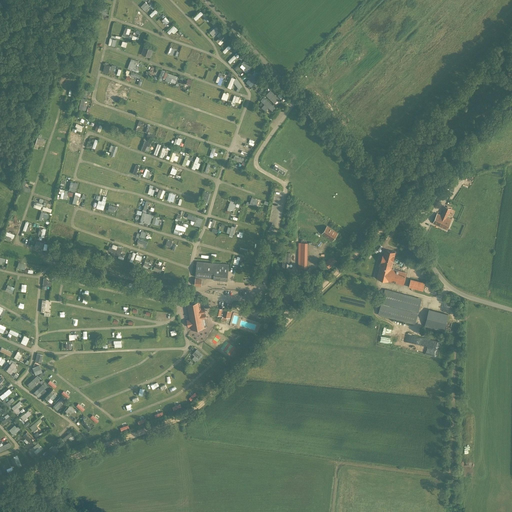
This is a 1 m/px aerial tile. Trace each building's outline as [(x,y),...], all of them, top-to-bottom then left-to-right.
[(150,0),(147,0),(142,6),(146,11),(151,6),(154,9),(156,6),(150,0)] [(201,11),(194,17),(197,20),(204,13),(201,11)] [(162,20),(169,27),(172,24),(166,17),(162,20)] [(173,31),(175,33),(179,29),(175,25),(168,32),(170,34),(173,31)] [(126,27),(123,36),(129,38),(132,29),(126,27)] [(215,37),(220,32),(216,27),(210,32),(215,37)] [(131,34),(130,38),(138,40),(139,32),(137,31),(136,35),(131,34)] [(220,45),(225,41),(222,36),(217,40),(220,45)] [(111,38),(109,44),(116,46),(117,39),(111,38)] [(229,44),(224,51),(226,53),(232,46),(229,44)] [(144,46),(141,54),(150,58),(153,50),(144,46)] [(238,52),(229,61),(231,63),(240,54),(238,52)] [(129,69),(139,72),(140,69),(135,68),(137,60),(131,58),(129,69)] [(246,59),(241,65),(248,72),(254,66),(246,59)] [(106,62),(103,71),(110,73),(111,69),(115,70),(117,65),(106,62)] [(129,71),(127,79),(131,80),(132,79),(140,81),(139,84),(142,85),(144,79),(140,78),(141,75),(129,71)] [(176,84),(179,76),(166,71),(164,76),(162,75),(161,79),(176,84)] [(246,81),(252,87),(259,79),(253,73),(246,81)] [(273,110),(283,100),(272,89),(261,100),(266,104),(263,107),(266,111),(270,107),(273,110)] [(147,128),(146,131),(149,132),(152,126),(144,122),(143,126),(147,128)] [(197,127),(198,123),(194,122),(192,133),(195,133),(195,132),(199,133),(200,128),(197,127)] [(46,143),(46,140),(38,137),(35,147),(39,148),(40,145),(43,146),(43,142),(46,143)] [(147,149),(149,150),(152,142),(146,139),(142,150),(146,152),(147,149)] [(111,155),(115,156),(118,146),(112,144),(109,151),(112,152),(111,155)] [(189,165),(191,160),(188,159),(190,156),(186,155),(183,165),(186,166),(187,164),(189,165)] [(197,156),(193,168),(196,169),(197,167),(199,168),(201,163),(198,162),(201,157),(197,156)] [(285,172),(275,165),(273,169),(283,175),(285,172)] [(444,185),(449,189),(453,183),(449,179),(444,185)] [(76,192),(78,183),(72,181),(69,190),(76,192)] [(157,197),(163,198),(166,190),(160,188),(157,197)] [(78,195),(81,196),(82,193),(76,192),(73,203),(77,204),(78,195)] [(168,200),(174,202),(177,194),(170,192),(168,200)] [(428,196),(421,207),(429,212),(437,201),(428,196)] [(252,197),(251,204),(257,206),(259,199),(252,197)] [(97,207),(104,210),(106,201),(99,199),(97,207)] [(232,209),(235,210),(237,204),(234,203),(235,201),(231,200),(228,209),(232,211),(232,209)] [(433,223),(447,229),(451,220),(447,218),(451,209),(445,206),(441,215),(437,213),(433,223)] [(122,207),(120,214),(128,216),(130,210),(122,207)] [(44,217),(48,218),(49,214),(42,211),(39,219),(43,220),(44,217)] [(61,215),(58,214),(58,213),(55,212),(54,219),(63,221),(65,214),(62,214),(61,215)] [(143,212),(141,222),(151,225),(154,214),(143,212)] [(189,214),(187,218),(196,220),(195,225),(202,227),(204,218),(189,214)] [(26,221),(23,230),(30,232),(33,224),(26,221)] [(175,233),(179,234),(180,229),(186,231),(187,227),(177,224),(175,233)] [(232,227),(229,227),(227,232),(230,233),(230,235),(234,236),(236,226),(233,225),(232,227)] [(38,236),(45,237),(47,227),(41,226),(38,236)] [(322,234),(332,240),(337,233),(327,226),(322,234)] [(11,241),(12,237),(14,238),(15,234),(7,232),(5,239),(11,241)] [(138,244),(147,248),(149,242),(140,238),(138,244)] [(37,240),(35,246),(42,249),(44,242),(37,240)] [(177,245),(173,243),(174,242),(168,240),(166,246),(175,249),(177,245)] [(298,243),(298,268),(307,268),(308,243),(298,243)] [(125,254),(122,253),(123,247),(118,245),(116,254),(125,256),(125,254)] [(381,263),(380,266),(391,269),(395,252),(385,250),(384,255),(383,255),(381,263)] [(331,257),(325,264),(329,268),(336,261),(331,257)] [(229,265),(197,262),(196,277),(227,279),(229,265)] [(391,269),(380,266),(377,278),(388,281),(403,285),(406,273),(391,269)] [(43,284),(52,286),(52,281),(47,280),(48,278),(44,277),(43,284)] [(408,287),(423,291),(425,282),(411,279),(408,287)] [(14,293),(15,287),(8,285),(6,291),(14,293)] [(385,290),(378,314),(415,323),(421,300),(385,290)] [(204,308),(201,309),(200,302),(187,304),(192,330),(204,327),(203,321),(206,320),(204,308)] [(214,314),(222,316),(221,318),(227,319),(228,317),(230,318),(232,311),(216,307),(214,314)] [(427,317),(424,326),(444,331),(446,322),(427,317)] [(442,342),(407,334),(406,340),(408,341),(406,349),(439,356),(442,342)] [(25,335),(21,343),(27,345),(30,338),(25,335)] [(11,356),(13,352),(2,347),(0,350),(11,356)] [(193,358),(197,362),(204,355),(198,348),(193,353),(196,356),(193,358)] [(18,352),(14,357),(19,360),(23,355),(18,352)] [(35,361),(41,362),(43,354),(37,353),(35,361)] [(13,375),(17,368),(15,366),(17,364),(13,362),(7,371),(13,375)] [(36,375),(43,372),(40,365),(33,368),(36,375)] [(31,388),(40,382),(41,384),(43,382),(40,378),(40,377),(39,375),(28,383),(31,388)] [(40,397),(47,390),(45,389),(49,385),(45,382),(35,392),(40,397)] [(3,399),(13,391),(10,388),(0,396),(3,399)] [(46,398),(48,400),(50,397),(53,400),(57,395),(51,391),(46,398)] [(64,404),(62,402),(65,398),(63,396),(54,406),(58,410),(64,404)] [(13,397),(6,402),(9,405),(15,400),(13,397)] [(16,413),(20,410),(18,406),(22,403),(21,400),(12,407),(16,413)] [(83,411),(86,409),(79,403),(77,405),(83,411)] [(71,405),(66,411),(69,413),(72,409),(74,412),(77,409),(71,405)] [(24,420),(32,413),(29,410),(21,416),(24,420)] [(3,425),(13,419),(9,413),(5,416),(6,418),(1,422),(3,425)] [(93,415),(91,417),(98,423),(100,420),(93,415)] [(40,427),(38,425),(43,420),(41,417),(30,426),(35,431),(40,427)] [(9,430),(14,435),(22,428),(19,425),(17,427),(15,425),(9,430)] [(28,442),(31,439),(28,435),(30,434),(28,431),(23,436),(28,442)] [(0,451),(12,446),(10,442),(0,446),(0,451)] [(33,458),(44,447),(39,442),(27,452),(33,458)] [(18,455),(12,458),(16,467),(22,464),(18,455)]
